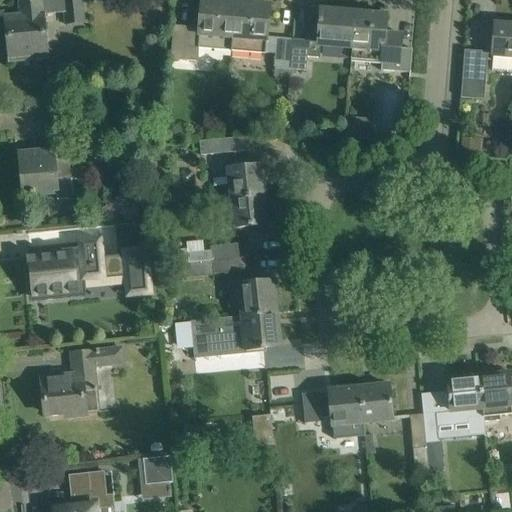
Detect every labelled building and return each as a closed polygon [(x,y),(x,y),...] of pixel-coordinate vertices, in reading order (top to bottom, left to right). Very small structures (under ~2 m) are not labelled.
[(80,0),(37,0),(20,2),(22,18),(6,19),(9,51),(45,47),(42,15),(66,13),(67,26),(82,25),(80,0)] [(231,52),(235,4),(201,1),(199,28),(173,26),(170,60),(186,61),(187,49),(231,52)] [(235,4),(231,52),(264,55),(263,68),(274,68),(290,70),(293,40),(267,38),(269,6),(253,5),(253,7),(239,6),(239,4),(235,4)] [(305,41),(293,40),(290,70),(306,71),(307,58),(319,59),(321,42),(352,45),(354,13),(321,10),(320,20),(319,20),(318,24),(307,23),(305,41)] [(354,13),(352,45),(351,50),(351,61),(382,64),(381,72),(390,72),(410,74),(412,50),(401,49),(402,35),(385,34),(386,16),(354,13)] [(511,25),(494,24),(491,56),(511,58),(511,25)] [(487,53),(464,51),(460,99),(484,100),(487,53)] [(274,68),(273,76),(289,78),(290,70),(274,68)] [(126,94),(125,85),(108,87),(109,96),(126,94)] [(91,118),(90,108),(40,112),(42,127),(72,125),(72,126),(84,125),(91,118)] [(351,133),(352,120),(345,119),(343,139),(358,140),(359,137),(355,137),(355,133),(351,133)] [(250,152),(249,138),(202,142),(203,156),(250,152)] [(463,140),(462,156),(478,157),(479,141),(463,140)] [(68,150),(31,153),(19,154),(23,194),(30,194),(30,196),(34,195),(34,193),(56,191),(57,201),(73,199),(71,180),(76,180),(75,170),(70,170),(68,150)] [(231,199),(264,196),(261,166),(228,170),(231,199)] [(267,225),(264,196),(231,199),(234,229),(267,225)] [(143,222),(113,225),(116,257),(102,258),(100,241),(79,243),(79,249),(49,252),(50,255),(26,258),(27,267),(30,267),(31,274),(28,274),(30,302),(85,297),(84,281),(104,279),(104,276),(106,275),(106,278),(123,276),(122,274),(125,274),(127,297),(150,294),(146,249),(145,250),(143,222)] [(213,261),(240,259),(239,245),(212,247),(212,251),(199,252),(200,262),(213,261)] [(240,259),(213,261),(213,264),(192,265),(193,274),(214,273),(214,275),(241,273),(240,259)] [(238,286),(240,302),(229,303),(231,320),(276,315),(273,283),(238,286)] [(276,315),(231,320),(223,321),(224,333),(243,331),(245,353),(264,351),(263,348),(279,346),(276,315)] [(121,348),(91,351),(71,353),(73,377),(42,380),(45,415),(65,413),(65,417),(85,415),(85,413),(99,412),(94,367),(122,364),(121,348)] [(508,374),(480,377),(484,418),(511,415),(511,412),(511,406),(510,389),(511,389),(511,377),(509,378),(508,374)] [(439,393),(437,393),(437,394),(439,394),(441,413),(441,414),(450,413),(451,422),(484,418),(480,377),(447,381),(448,392),(439,393)] [(360,389),(363,423),(392,420),(389,386),(360,389)] [(363,423),(360,389),(328,392),(329,395),(318,396),(317,393),(301,395),(304,424),(320,422),(320,419),(331,418),(332,426),(363,423)] [(423,416),(426,448),(439,447),(436,414),(423,415),(423,416)] [(426,448),(423,416),(409,417),(412,450),(426,448)] [(272,447),(271,417),(252,418),(254,448),(272,447)] [(235,432),(219,434),(221,450),(237,448),(235,432)] [(373,435),(365,436),(366,455),(374,454),(373,435)] [(170,458),(142,461),(145,487),(170,485),(172,485),(170,461),(170,458)] [(104,473),(68,476),(72,509),(54,510),(54,511),(95,511),(95,507),(93,507),(92,501),(107,500),(104,473)]
